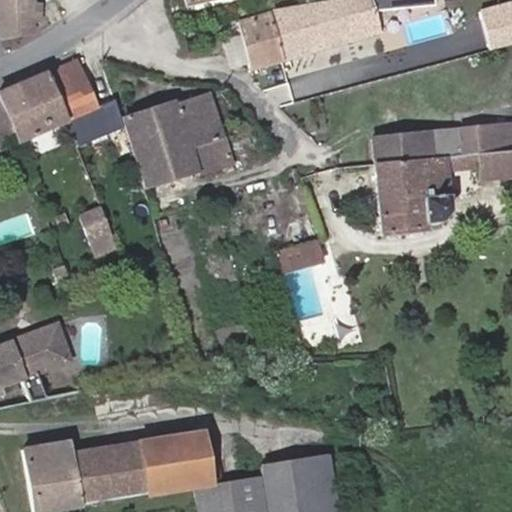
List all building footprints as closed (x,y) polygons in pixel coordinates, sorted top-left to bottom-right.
[(33,0),(0,0),(0,25),(2,40),(32,32),(33,0)] [(250,69),(387,32),(378,0),(331,0),(298,5),(299,8),(237,21),(240,33),(248,63),(250,69)] [(232,66),(248,63),(240,33),(225,37),(232,66)] [(84,127),(79,113),(94,108),(74,59),(45,72),(65,120),(70,133),(84,127)] [(65,120),(45,72),(0,90),(0,104),(15,140),(65,120)] [(208,94),(123,120),(146,187),(230,161),(208,94)] [(0,144),(1,146),(15,140),(0,104),(0,144)] [(84,127),(100,121),(94,108),(79,113),(84,127)] [(511,150),(511,123),(375,139),(376,164),(445,157),(475,154),(511,150)] [(511,150),(475,154),(476,167),(477,178),(511,175),(511,150)] [(476,167),(475,154),(445,157),(446,171),(476,167)] [(445,194),(448,194),(446,171),(445,157),(376,164),(375,164),(381,233),(424,230),(424,222),(437,221),(446,210),(445,194)] [(315,241),(323,238),(304,184),(278,192),(276,186),(255,192),(268,237),(291,231),(295,246),(315,241)] [(97,205),(78,212),(95,256),(113,248),(97,205)] [(274,251),(295,332),(337,320),(315,241),(295,246),(274,251)] [(157,347),(162,365),(190,357),(178,317),(164,321),(171,343),(157,347)] [(20,375),(69,357),(55,321),(0,342),(0,406),(28,401),(20,375)] [(202,371),(201,369),(199,368),(193,369),(191,371),(190,373),(190,375),(191,377),(192,379),(194,380),(197,381),(199,380),(201,379),(203,377),(203,375),(203,373),(202,371)] [(214,452),(205,454),(202,433),(69,454),(67,442),(23,449),(32,511),(45,511),(79,506),(79,502),(146,491),(147,495),(194,488),(198,511),(265,511),(260,477),(219,484),(214,452)] [(335,511),(326,456),(259,467),(260,477),(265,511),(335,511)]
